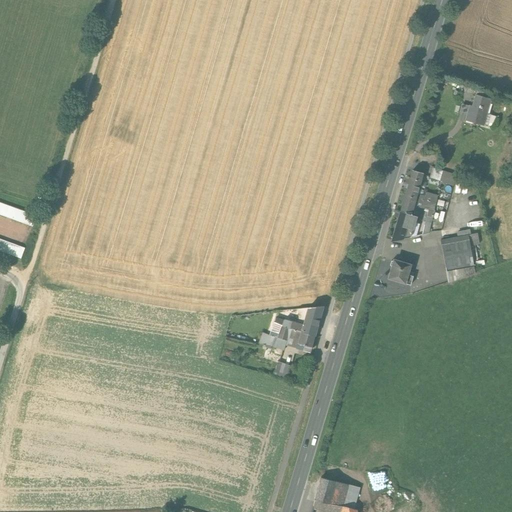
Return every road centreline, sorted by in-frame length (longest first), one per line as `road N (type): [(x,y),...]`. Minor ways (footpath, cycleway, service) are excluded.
road 1 (primary): [(441,0),(288,511)]
road 2 (track): [(24,278),(113,0)]
